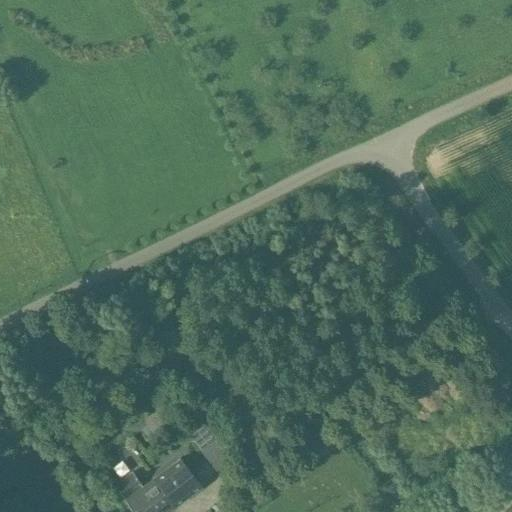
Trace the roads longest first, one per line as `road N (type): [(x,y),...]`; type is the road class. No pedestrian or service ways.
road 1 (unclassified): [(0,327),(376,144)]
road 2 (unclassified): [(511,328),(376,144)]
road 3 (unclassified): [(376,144),(511,82)]
